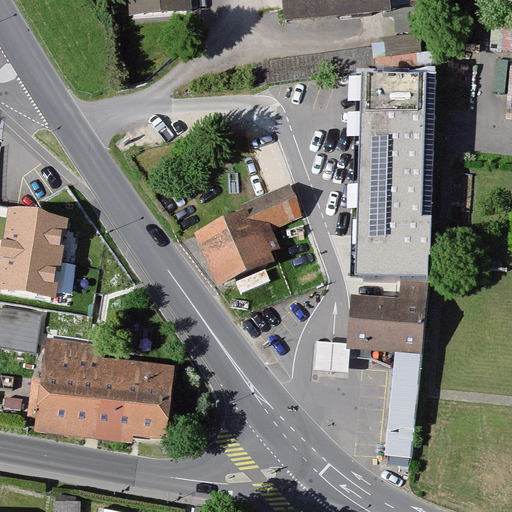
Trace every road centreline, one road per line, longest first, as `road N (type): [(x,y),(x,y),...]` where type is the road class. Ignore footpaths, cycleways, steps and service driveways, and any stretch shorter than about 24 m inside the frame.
road 1 (secondary): [(309,460),(185,299),(0,3)]
road 2 (tertiary): [(0,445),(216,482),(239,479)]
road 3 (unknown): [(173,104),(244,0)]
